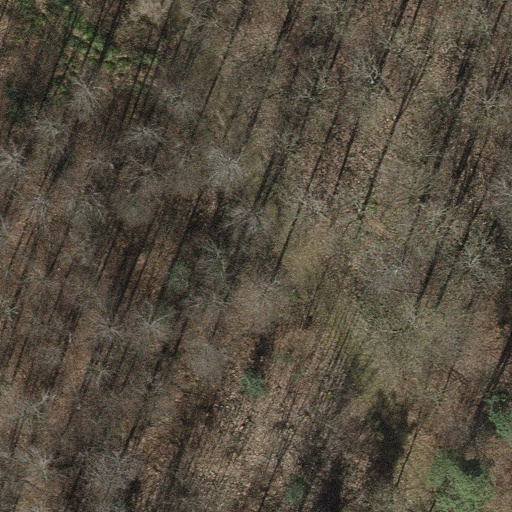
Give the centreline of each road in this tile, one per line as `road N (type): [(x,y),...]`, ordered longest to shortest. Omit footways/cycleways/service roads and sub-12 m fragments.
road 1 (track): [(437,511),(214,78),(184,0)]
road 2 (track): [(214,78),(116,65),(72,38),(45,0)]
